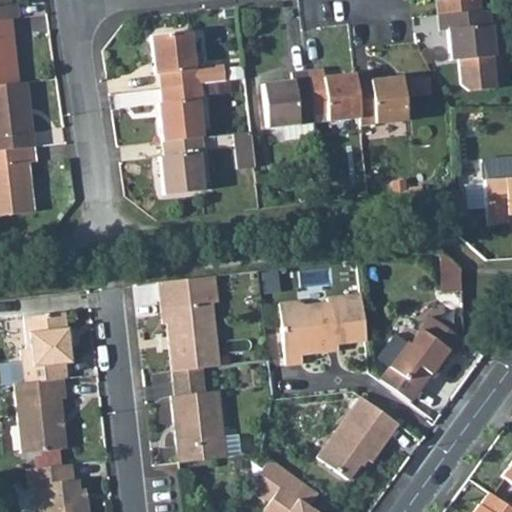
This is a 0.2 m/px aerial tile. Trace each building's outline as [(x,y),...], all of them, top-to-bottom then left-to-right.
[(0,0),(0,19),(9,18),(18,18),(16,3),(8,4),(7,0),(0,0)] [(477,0),(435,0),(436,15),(479,11),(477,0)] [(479,11),(436,15),(438,31),(446,30),(449,60),(457,59),(459,84),(467,90),(495,88),(487,10),(479,11)] [(0,19),(0,84),(17,83),(9,18),(0,19)] [(207,62),(204,31),(194,32),(197,63),(207,62)] [(153,75),(158,74),(160,88),(199,84),(207,83),(223,81),(224,81),(222,65),(197,68),(197,69),(192,70),(188,32),(149,36),(153,75)] [(322,70),(306,72),(311,123),(358,118),(353,74),(323,78),(322,70)] [(261,85),(265,128),(281,126),(311,123),(306,72),(290,74),(291,82),(261,85)] [(370,80),(369,72),(353,74),(358,118),(358,126),(405,120),(400,77),(370,80)] [(207,83),(209,94),(224,93),(223,81),(207,83)] [(17,83),(0,84),(0,150),(32,147),(25,82),(17,83)] [(201,100),(199,84),(160,88),(162,103),(157,103),(161,142),(200,137),(196,100),(201,100)] [(281,126),(283,141),(313,138),(311,123),(281,126)] [(236,169),(254,167),(250,131),(232,133),(236,169)] [(202,153),(200,137),(161,142),(163,156),(157,157),(162,195),(201,191),(197,153),(202,153)] [(32,147),(0,150),(0,215),(33,212),(27,163),(34,162),(32,147)] [(511,178),(481,180),(484,223),(506,221),(506,215),(511,214),(511,178)] [(166,323),(171,371),(200,368),(218,366),(211,302),(216,301),(213,274),(157,280),(162,323),(166,323)] [(336,342),(364,339),(359,294),(325,298),(326,303),(304,305),(298,301),(278,303),(284,364),(301,362),(300,353),(325,350),(329,346),(328,343),(336,342)] [(62,378),(66,377),(64,363),(69,363),(63,312),(22,316),(25,349),(19,349),(20,362),(0,363),(0,384),(12,383),(22,382),(62,378)] [(462,341),(428,317),(408,345),(405,343),(386,368),(378,380),(408,402),(417,390),(428,375),(436,364),(440,367),(449,354),(451,355),(462,341)] [(428,375),(432,378),(440,367),(436,364),(428,375)] [(200,368),(171,371),(173,396),(203,392),(200,368)] [(64,398),(62,378),(22,382),(12,383),(20,453),(64,448),(59,398),(64,398)] [(224,457),(216,391),(203,392),(173,396),(170,396),(177,463),(224,457)] [(368,462),(396,424),(359,396),(315,458),(346,480),(362,457),(368,462)] [(312,511),(306,507),(286,493),(297,479),(268,457),(246,487),(266,502),(265,503),(278,511),(312,511)] [(511,458),(500,476),(511,485),(511,458)] [(32,485),(35,511),(86,511),(85,498),(78,499),(77,490),(76,479),(71,480),(69,464),(25,469),(26,486),(32,485)] [(286,493),(306,507),(317,493),(297,479),(286,493)] [(511,511),(511,509),(488,493),(479,505),(478,504),(472,511),(511,511)] [(278,511),(265,503),(258,511),(278,511)]
